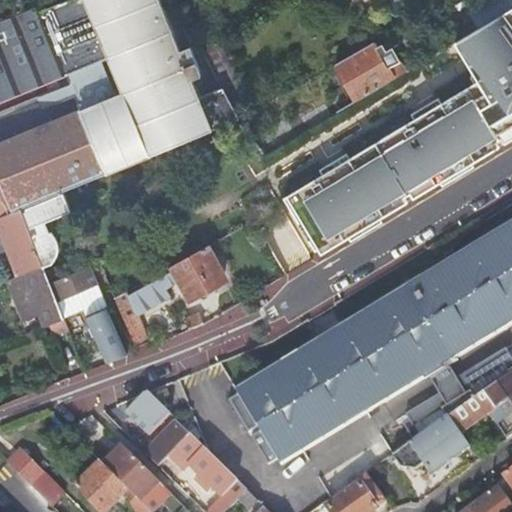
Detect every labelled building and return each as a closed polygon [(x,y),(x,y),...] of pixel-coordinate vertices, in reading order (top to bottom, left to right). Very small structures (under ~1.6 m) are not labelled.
[(0,219),(17,213),(22,210),(24,209),(63,194),(241,121),(224,89),(200,98),(188,70),(197,65),(191,48),(180,52),(158,0),(71,0),(39,13),(37,8),(0,22),(0,219)] [(214,0),(194,0),(179,8),(184,19),(216,3),(214,0)] [(511,8),(511,0),(488,0),(498,17),(511,8)] [(511,8),(498,17),(455,43),(464,59),(471,55),(484,78),(286,196),(290,202),(285,204),(313,251),(316,250),(319,255),(390,213),(511,139),(511,8)] [(377,47),(375,43),(336,66),(349,89),(356,102),(406,72),(393,49),(386,52),(382,45),(377,47)] [(71,212),(63,194),(24,209),(22,210),(44,267),(49,265),(50,266),(55,259),(58,251),(57,244),(56,240),(55,237),(49,231),(48,232),(45,223),(71,212)] [(282,199),(285,204),(290,202),(286,196),(282,199)] [(44,267),(22,210),(17,213),(19,219),(0,225),(0,229),(19,277),(24,274),(44,267)] [(224,281),(205,248),(183,260),(173,266),(176,273),(181,280),(191,299),(224,281)] [(165,288),(181,280),(176,273),(173,266),(159,274),(152,278),(149,279),(129,290),(127,291),(137,314),(170,297),(165,288)] [(51,285),(44,267),(24,274),(33,296),(17,304),(23,319),(39,313),(45,327),(49,326),(64,319),(57,301),(51,285)] [(97,284),(90,267),(51,285),(57,301),(97,284)] [(33,296),(24,274),(19,277),(8,281),(17,304),(33,296)] [(137,314),(127,291),(114,299),(136,347),(148,341),(137,314)] [(109,363),(127,355),(107,309),(108,309),(104,300),(95,303),(97,307),(86,312),(88,317),(86,317),(106,364),(109,363)] [(189,330),(203,325),(198,314),(184,319),(189,330)] [(52,335),(68,329),(64,319),(49,326),(52,335)] [(511,373),(498,383),(497,382),(449,417),(458,431),(491,408),(494,411),(501,406),(506,402),(511,409),(511,373)] [(149,394),(144,396),(126,414),(149,436),(166,418),(169,415),(155,400),(149,394)] [(511,411),(511,409),(506,402),(501,406),(507,414),(511,411)] [(449,417),(440,423),(409,446),(419,460),(423,464),(431,477),(462,455),(470,448),(458,431),(449,417)] [(174,451),(190,435),(181,426),(177,422),(145,454),(157,467),(170,454),(174,451)] [(240,499),(247,492),(190,435),(174,451),(188,465),(200,476),(208,484),(221,497),(221,496),(222,495),(229,489),(233,493),(240,499)] [(188,511),(151,475),(122,445),(103,464),(129,490),(136,498),(150,511),(152,511),(158,506),(163,511),(188,511)] [(31,487),(45,474),(22,451),(8,463),(31,487)] [(107,511),(129,490),(103,464),(101,462),(76,488),(100,511),(107,511)] [(384,499),(367,476),(357,483),(359,485),(327,508),(329,511),(374,511),(378,509),(375,506),(384,499)] [(249,510),(257,502),(247,492),(240,499),(238,500),(249,510)] [(504,511),(491,494),(464,511),(504,511)] [(312,502),(318,511),(326,506),(327,504),(321,496),(312,502)] [(149,511),(150,511),(136,498),(128,505),(134,511),(149,511)] [(387,502),(384,499),(375,506),(378,509),(387,502)]
